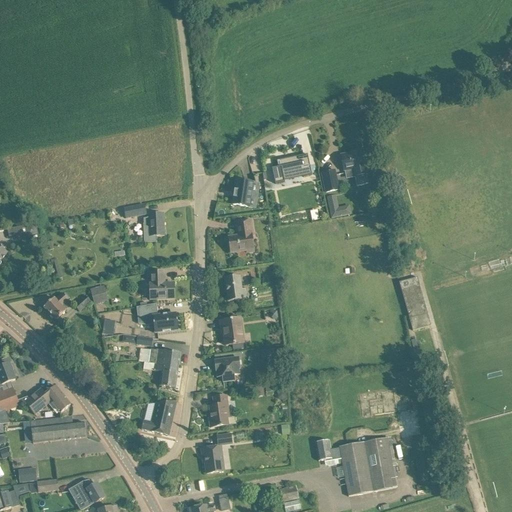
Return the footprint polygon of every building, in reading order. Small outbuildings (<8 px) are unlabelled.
[(353,155),(341,158),(344,171),(354,169),(355,176),(357,187),(369,184),(366,174),(367,174),(362,151),(353,153),(353,155)] [(278,168),(272,169),(275,184),(285,182),(284,177),(302,174),(303,177),(312,175),(307,155),(277,161),(278,168)] [(321,173),(326,194),(340,190),(335,170),(321,173)] [(233,205),(256,209),(259,184),(236,181),(233,205)] [(330,215),(350,212),(349,205),(338,206),(336,194),(326,196),(330,215)] [(124,208),(127,219),(148,215),(146,204),(124,208)] [(157,237),(164,236),(164,214),(149,215),(149,218),(144,219),(144,243),(157,243),(157,237)] [(229,238),(231,253),(246,251),(247,253),(253,252),(251,235),(253,235),(251,221),(238,223),(240,237),(229,238)] [(25,227),(28,238),(38,235),(36,224),(25,227)] [(150,285),(151,300),(175,299),(174,284),(165,284),(164,273),(151,273),(152,285),(150,285)] [(225,279),(228,303),(247,300),(246,290),(241,291),(239,277),(225,279)] [(399,283),(413,332),(431,327),(417,278),(399,283)] [(104,286),(90,290),(94,305),(108,301),(104,286)] [(44,308),(56,321),(73,305),(63,294),(56,301),(55,299),(44,308)] [(75,307),(80,313),(93,303),(88,297),(75,307)] [(155,335),(178,332),(176,313),(158,316),(156,305),(137,308),(139,324),(146,326),(154,325),(155,335)] [(220,322),(221,330),(223,330),(226,346),(244,344),(240,319),(220,322)] [(137,346),(152,348),(154,339),(139,337),(137,346)] [(147,364),(147,365),(155,364),(163,366),(163,364),(179,366),(181,354),(152,350),(152,351),(141,349),(139,363),(147,364)] [(274,351),(261,352),(262,362),(275,360),(274,351)] [(235,381),(234,376),(239,375),(238,369),(240,369),(239,358),(215,361),(217,378),(223,377),(224,383),(235,381)] [(155,364),(147,365),(147,370),(154,371),(154,372),(162,373),(160,387),(176,389),(179,366),(163,364),(163,366),(155,364)] [(0,394),(12,390),(13,389),(14,389),(11,382),(16,381),(12,372),(13,371),(14,370),(13,367),(11,366),(10,366),(9,365),(0,368),(0,394)] [(31,397),(18,402),(20,406),(26,404),(35,415),(51,402),(60,414),(71,406),(56,387),(46,395),(41,390),(32,397),(31,397)] [(253,389),(254,398),(265,397),(264,387),(253,389)] [(123,388),(117,389),(120,402),(126,401),(123,388)] [(12,390),(0,394),(0,424),(3,424),(10,423),(6,411),(20,406),(18,402),(13,389),(12,390)] [(214,406),(210,407),(211,419),(209,419),(211,428),(228,426),(227,418),(229,417),(226,396),(213,398),(214,406)] [(177,402),(148,404),(145,414),(153,415),(151,422),(144,421),(142,430),(169,436),(177,402)] [(31,422),(34,444),(85,438),(84,423),(72,425),(72,418),(62,419),(31,422)] [(282,426),(283,436),(290,435),(289,426),(282,426)] [(126,442),(137,443),(138,433),(128,432),(126,442)] [(217,436),(218,447),(234,445),(233,435),(217,436)] [(319,462),(325,461),(326,467),(343,465),(349,497),(397,489),(393,468),(398,467),(393,438),(364,444),(364,443),(340,448),(340,449),(331,451),(329,441),(315,444),(319,462)] [(221,448),(202,450),(204,465),(206,465),(207,474),(224,472),(221,448)] [(7,449),(0,451),(3,459),(10,457),(9,455),(7,449)] [(84,482),(69,491),(75,501),(81,497),(88,508),(105,498),(97,484),(93,487),(89,480),(84,482)] [(57,481),(37,483),(38,484),(39,493),(58,491),(57,481)] [(278,491),(280,504),(300,500),(298,487),(278,491)] [(0,495),(0,511),(13,509),(11,503),(18,501),(15,492),(8,494),(7,493),(0,495)] [(226,495),(219,497),(222,511),(229,509),(226,495)]
